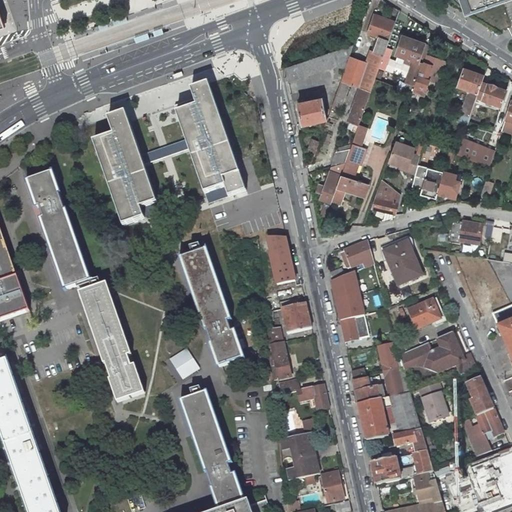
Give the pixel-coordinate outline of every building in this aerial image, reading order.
[(454,0),(469,12),(500,1),(502,0),(454,0)] [(378,70),(386,49),(396,22),(375,14),(368,33),(380,38),(375,52),(373,51),(368,63),(349,57),(341,81),(349,84),(360,87),(371,91),(375,79),(377,75),(378,70)] [(415,85),(424,63),(430,45),(402,35),(396,54),(414,61),(406,82),(407,82),(415,85)] [(353,44),(284,68),(288,82),(336,66),(345,69),(353,44)] [(386,49),(378,70),(384,72),(392,51),(386,49)] [(432,66),(424,63),(415,85),(413,93),(424,97),(430,80),(438,83),(443,70),(438,68),(432,66)] [(478,97),(483,82),(485,76),(464,68),(464,69),(462,68),(461,72),(463,73),(458,86),(469,90),(464,106),(460,105),(457,113),(470,117),(478,97)] [(349,84),(341,81),(336,94),(344,97),(349,84)] [(415,85),(407,82),(404,90),(413,93),(415,85)] [(507,90),(497,87),(495,85),(493,84),(492,84),(489,84),(488,84),(483,82),(478,97),(501,106),(507,90)] [(209,84),(192,90),(193,91),(195,99),(175,106),(207,197),(224,191),(244,185),(238,168),(209,84)] [(359,125),(371,91),(360,87),(348,121),(355,123),(359,125)] [(298,103),(303,125),(327,119),(322,98),(321,98),(319,90),(306,93),(308,101),(298,103)] [(344,97),(336,94),(333,105),(340,108),(344,97)] [(115,135),(94,142),(123,226),(141,220),(160,213),(157,204),(147,173),(130,123),(127,113),(126,112),(108,119),(115,135)] [(498,117),(492,133),(500,136),(505,120),(498,117)] [(455,154),(490,168),(496,150),(462,137),(455,154)] [(320,141),(313,139),(308,153),(314,156),(320,141)] [(416,154),(421,155),(424,142),(421,140),(416,154)] [(415,148),(396,141),(389,162),(406,168),(405,171),(416,174),(419,162),(411,159),(415,148)] [(361,165),(367,149),(353,143),(351,148),(346,162),(344,168),(356,172),(358,164),(361,165)] [(441,150),(433,147),(429,158),(438,160),(441,150)] [(332,166),(346,162),(351,148),(336,152),(332,166)] [(452,161),(455,154),(446,150),(443,157),(452,161)] [(450,167),(452,161),(443,157),(441,163),(450,167)] [(320,199),(331,203),(332,200),(342,175),(344,168),(346,162),(332,166),(325,186),(320,184),(317,192),(322,194),(320,199)] [(356,172),(344,168),(342,175),(353,179),(356,172)] [(456,174),(444,171),(438,193),(456,198),(460,181),(455,180),(456,174)] [(50,173),(31,180),(69,290),(88,283),(50,173)] [(353,179),(342,175),(332,200),(342,204),(343,199),(346,191),(354,194),(361,197),(366,184),(353,179)] [(401,195),(382,180),(372,208),(384,211),(382,221),(395,217),(401,195)] [(481,193),(489,196),(494,183),(486,180),(481,193)] [(354,194),(346,191),(343,199),(351,202),(354,194)] [(483,226),(453,221),(449,243),(460,245),(461,242),(480,246),(483,226)] [(507,233),(508,226),(494,224),(494,231),(507,233)] [(0,225),(0,322),(30,312),(0,225)] [(282,238),(257,237),(259,251),(269,250),(269,245),(281,246),(282,238)] [(366,268),(375,264),(369,241),(340,252),(347,270),(364,263),(366,268)] [(399,286),(423,276),(408,242),(384,252),(399,286)] [(204,250),(184,257),(222,367),(242,360),(232,332),(204,250)] [(275,251),(260,253),(263,268),(277,266),(276,260),(279,260),(279,259),(276,259),(275,251)] [(495,251),(494,258),(504,260),(504,253),(495,251)] [(332,281),(345,276),(342,269),(330,274),(332,281)] [(265,271),(261,272),(262,289),(272,286),(271,282),(266,282),(265,271)] [(381,304),(386,302),(381,284),(377,285),(373,273),(352,279),(356,292),(362,290),(364,297),(367,296),(370,307),(381,304)] [(332,281),(330,283),(340,321),(341,321),(361,317),(356,292),(352,279),(350,274),(345,276),(332,281)] [(106,284),(81,292),(120,403),(145,395),(135,366),(132,367),(129,357),(131,356),(106,284)] [(437,299),(433,300),(441,320),(434,323),(436,327),(447,322),(437,299)] [(434,323),(441,320),(433,300),(407,311),(416,330),(434,323)] [(312,329),(307,303),(282,309),(288,334),(312,329)] [(511,306),(494,314),(511,357),(511,306)] [(273,311),(264,313),(266,322),(272,321),(274,321),(273,311)] [(346,342),(370,337),(365,316),(361,317),(341,321),(346,342)] [(266,322),(267,330),(274,329),(272,321),(266,322)] [(269,345),(284,342),(281,328),(274,329),(267,330),(269,345)] [(405,353),(400,355),(401,360),(403,368),(404,371),(417,365),(438,373),(457,365),(461,376),(477,370),(470,354),(463,357),(452,332),(437,339),(441,348),(432,352),(428,343),(405,353)] [(284,342),(269,345),(273,382),(291,377),(284,342)] [(393,351),(391,343),(379,346),(380,350),(385,372),(403,368),(401,360),(395,362),(393,351)] [(400,355),(405,353),(403,345),(397,346),(398,350),(400,355)] [(194,351),(161,360),(167,381),(200,372),(194,351)] [(0,434),(26,511),(59,511),(8,363),(2,364),(0,365),(0,434)] [(403,368),(385,372),(391,397),(411,393),(404,371),(403,368)] [(352,371),(354,379),(366,376),(365,369),(352,371)] [(369,379),(355,382),(360,404),(381,399),(378,387),(371,388),(369,379)] [(471,401),(478,417),(494,410),(481,379),(467,385),(474,400),(471,401)] [(297,381),(279,385),(281,392),(281,394),(284,394),(298,390),(299,390),(297,381)] [(439,383),(420,390),(431,423),(449,417),(441,394),(442,393),(439,383)] [(324,384),(301,389),(302,393),(303,397),(301,398),(301,401),(315,398),(318,412),(330,409),(324,384)] [(298,390),(284,394),(285,399),(287,405),(301,401),(299,393),(298,390)] [(381,399),(360,404),(359,404),(367,441),(388,436),(421,429),(411,393),(391,397),(381,399)] [(213,427),(202,394),(188,399),(199,432),(196,433),(204,456),(207,455),(216,481),(213,482),(223,510),(243,503),(216,426),(213,427)] [(281,394),(274,396),(275,402),(285,399),(284,394),(281,394)] [(457,411),(462,423),(468,421),(463,408),(457,411)] [(495,437),(505,433),(494,410),(478,417),(476,417),(479,424),(468,429),(478,456),(490,451),(486,440),(495,436),(495,437)] [(301,421),(303,431),(310,430),(307,420),(301,421)] [(421,429),(388,436),(390,446),(396,445),(396,447),(413,443),(416,453),(428,451),(427,448),(424,438),(421,429)] [(289,481),(319,475),(310,433),(280,440),(283,450),(292,448),(297,469),(287,471),(289,481)] [(430,436),(424,438),(427,448),(433,446),(430,436)] [(495,462),(482,467),(493,491),(505,485),(502,476),(511,471),(511,450),(510,447),(492,454),(494,459),(495,462)] [(416,453),(415,454),(420,476),(429,473),(434,472),(428,451),(416,453)] [(491,452),(478,456),(481,464),(494,459),(492,454),(491,452)] [(372,462),(377,485),(411,478),(411,477),(415,477),(414,467),(399,470),(397,457),(372,462)] [(328,504),(345,499),(339,472),(322,476),(328,504)] [(393,511),(445,511),(437,480),(431,482),(429,473),(420,476),(415,477),(421,507),(393,511)] [(251,506),(249,501),(245,503),(243,503),(223,510),(217,511),(269,511),(270,509),(267,500),(251,506)] [(299,501),(286,503),(287,511),(297,511),(300,511),(299,501)] [(336,511),(345,511),(352,511),(349,501),(335,504),(336,511)]
